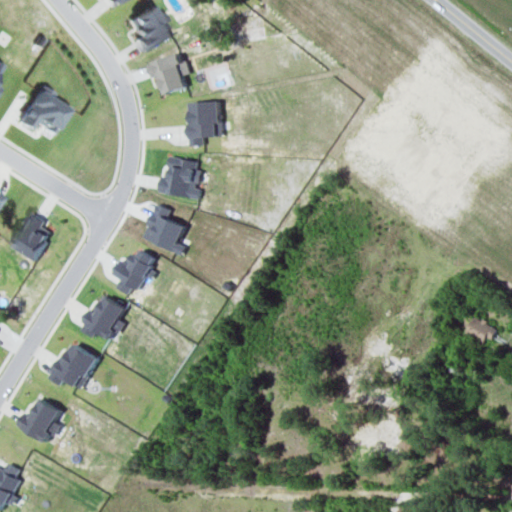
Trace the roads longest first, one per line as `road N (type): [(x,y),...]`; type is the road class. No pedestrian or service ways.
road 1 (residential): [(66,0),(129,96),(128,184),(0,388)]
road 2 (residential): [(111,211),(0,147)]
